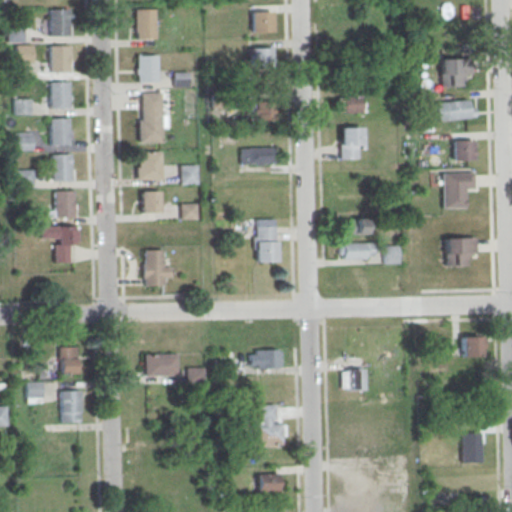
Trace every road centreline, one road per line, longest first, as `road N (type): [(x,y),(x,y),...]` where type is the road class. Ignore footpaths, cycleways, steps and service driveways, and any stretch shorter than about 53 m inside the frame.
road 1 (residential): [(298,0),(311,511)]
road 2 (residential): [(511,303),(0,316)]
road 3 (residential): [(98,0),(111,511)]
road 4 (residential): [(499,0),(511,456)]
